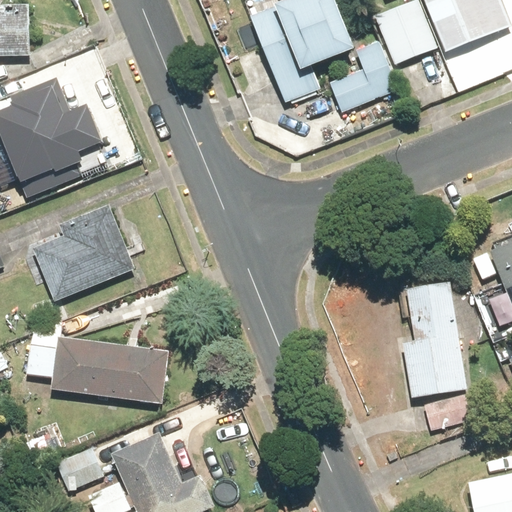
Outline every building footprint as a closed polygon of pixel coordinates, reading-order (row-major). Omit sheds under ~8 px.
[(32,0),(0,0),(0,50),(34,50),(32,0)] [(323,0),(296,0),(247,21),(285,108),(319,94),(311,74),(349,58),(323,0)] [(418,0),(444,58),(511,28),(511,27),(500,0),(483,0),(477,3),(476,0),(418,0)] [(389,43),(399,68),(437,53),(417,4),(380,19),(389,41),(389,43)] [(389,41),(362,52),(359,53),(367,72),(332,86),(344,116),(408,90),(399,68),(389,43),(389,41)] [(53,79),(0,100),(0,144),(24,203),(84,178),(74,152),(107,138),(92,103),(68,113),(53,79)] [(133,272),(106,208),(58,228),(63,240),(31,254),(53,305),(133,272)] [(0,245),(0,273),(10,269),(0,245)] [(511,245),(487,255),(503,296),(511,292),(511,245)] [(467,393),(447,287),(392,297),(412,403),(467,393)] [(55,341),(48,395),(162,408),(169,355),(55,341)] [(157,439),(110,460),(133,511),(212,511),(214,511),(199,479),(179,487),(157,439)] [(97,449),(59,467),(73,496),(111,478),(97,449)] [(511,511),(511,478),(463,490),(467,511),(511,511)]
